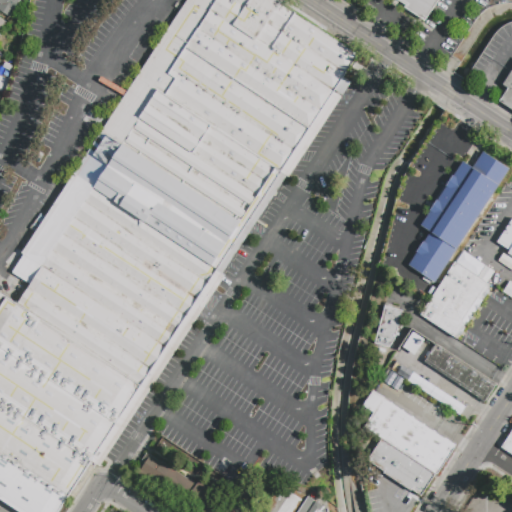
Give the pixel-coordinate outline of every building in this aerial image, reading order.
[(21,0),(10,19),(0,12),(0,0),(21,0)] [(0,295),(18,307),(31,287),(13,276),(25,258),(22,256),(190,0),(273,0),(360,57),(345,80),(352,85),(344,98),(337,94),(336,96),(342,100),(290,180),(287,179),(223,277),(226,278),(101,470),(98,468),(76,501),(71,498),(61,511),(18,511),(0,500),(0,295)] [(438,0),(424,21),(392,0),(438,0)] [(511,111),(499,103),(508,90),(502,85),(511,69),(511,111)] [(423,272),(410,264),(431,232),(420,225),(464,159),(474,166),(483,152),(510,170),(458,248),(457,247),(436,281),(423,272)] [(511,221),(510,225),(507,224),(495,245),(511,254),(511,221)] [(476,259),(493,271),(488,279),(470,268),(476,259)] [(455,263),(491,286),(488,290),(490,291),(486,297),(484,296),(482,300),(484,301),(477,311),(475,310),(472,314),(474,316),(470,322),(469,320),(464,328),(465,329),(461,336),(459,335),(456,339),(420,316),(455,263)] [(511,283),(506,292),(489,281),(495,272),(511,283)] [(389,348),(374,344),(385,306),(403,311),(395,340),(389,348)] [(423,339),(425,340),(414,356),(402,348),(413,331),(423,338),(423,339)] [(444,376),(424,362),(435,345),(444,350),(497,385),(485,404),(477,399),(478,398),(444,376)] [(415,386),(391,370),(397,362),(442,391),(466,408),(460,417),(436,400),(415,386)] [(383,382),(390,371),(404,380),(397,391),(383,382)] [(374,392),(457,448),(423,499),(412,492),(412,493),(368,464),(383,442),(365,430),(374,416),(363,409),(374,392)] [(511,452),(502,446),(511,431),(511,452)] [(137,468),(146,453),(161,463),(162,462),(199,485),(202,480),(230,499),(226,505),(237,511),(197,511),(186,505),(188,501),(137,468)] [(262,511),(280,484),(293,493),(295,490),(305,496),(294,511),(262,511)] [(251,498),(247,505),(233,496),(238,488),(251,498)] [(297,511),(308,496),(314,500),(306,511),(297,511)] [(309,511),(316,502),(328,509),(328,511),(309,511)]
